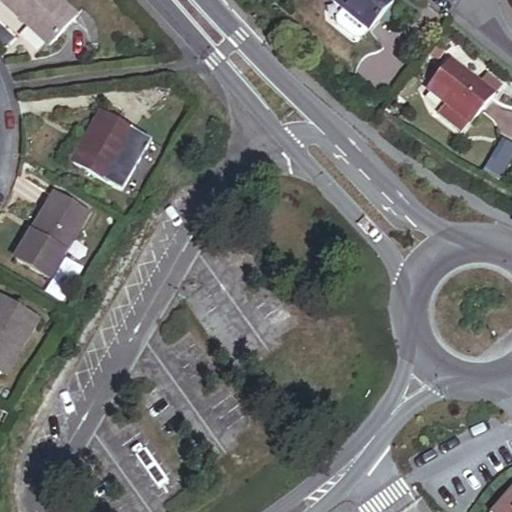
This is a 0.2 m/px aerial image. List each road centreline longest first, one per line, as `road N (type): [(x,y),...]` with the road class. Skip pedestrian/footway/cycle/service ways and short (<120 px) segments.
road 1 (secondary): [(159,0),(401,263),(413,300)]
road 2 (secondary): [(477,248),(418,213),(206,0)]
road 3 (tertiary): [(372,437),(275,511)]
